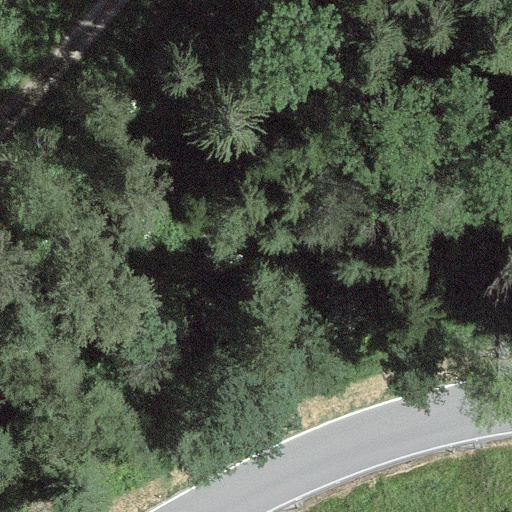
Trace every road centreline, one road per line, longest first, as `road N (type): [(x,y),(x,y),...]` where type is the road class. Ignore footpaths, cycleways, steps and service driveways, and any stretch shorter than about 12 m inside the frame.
road 1 (secondary): [(511,403),(360,441),(210,511)]
road 2 (track): [(0,124),(117,0)]
